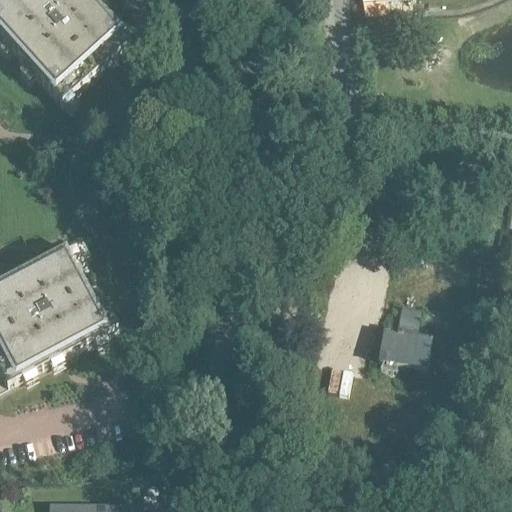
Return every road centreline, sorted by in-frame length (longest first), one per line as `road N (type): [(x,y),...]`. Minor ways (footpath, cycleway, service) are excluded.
road 1 (unclassified): [(249,511),(225,427),(221,352),(254,121)]
road 2 (unclassified): [(254,121),(220,0)]
